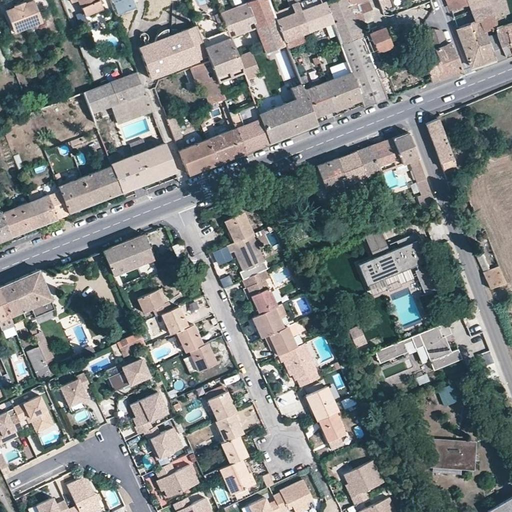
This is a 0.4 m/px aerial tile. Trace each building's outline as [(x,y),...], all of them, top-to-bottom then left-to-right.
[(6,11),(15,34),(44,23),(35,0),(27,4),(26,0),(15,5),(16,8),(6,11)] [(70,0),(72,4),(79,1),(85,17),(102,9),(98,0),(70,0)] [(133,0),(112,0),(116,15),(136,10),(133,0)] [(268,0),(251,0),(246,2),(257,27),(266,51),(286,44),(268,0)] [(308,31),(300,10),(299,8),(297,2),(296,0),(286,0),(289,5),(277,10),(274,2),(270,3),(286,44),(287,47),(304,40),(301,34),(308,31)] [(303,0),(300,1),(302,7),(299,8),(300,10),(321,2),(319,0),(303,0)] [(367,0),(326,0),(324,1),(332,22),(340,44),(362,36),(358,25),(362,23),(363,19),(361,13),(357,4),(367,0)] [(390,3),(388,0),(367,0),(357,4),(361,13),(390,3)] [(446,0),(450,10),(470,2),(469,0),(446,0)] [(469,0),(470,2),(473,9),(491,1),(490,0),(469,0)] [(496,15),(505,12),(509,11),(506,0),(490,0),(491,1),(496,15)] [(332,22),(324,1),(321,2),(300,10),(308,31),(332,22)] [(497,25),(496,15),(491,1),(473,9),(477,20),(456,28),(464,49),(474,45),(471,39),(476,37),(479,46),(490,41),(487,35),(486,30),(497,25)] [(246,2),(220,12),(226,30),(229,37),(229,38),(257,27),(246,2)] [(507,21),(505,12),(496,15),(497,25),(507,21)] [(511,19),(507,21),(497,25),(498,32),(507,55),(511,53),(511,19)] [(150,77),(189,63),(208,56),(204,46),(196,25),(192,27),(185,29),(172,34),(168,36),(167,29),(154,41),(138,47),(150,77)] [(376,52),(381,50),(392,45),(386,31),(384,27),(369,33),(376,52)] [(424,65),(431,82),(462,71),(451,42),(445,44),(441,30),(425,28),(420,28),(420,39),(424,39),(429,37),(438,60),(424,65)] [(209,44),(229,37),(226,30),(206,37),(209,44)] [(474,45),(464,49),(471,67),(486,62),(499,58),(507,55),(498,32),(487,35),(490,41),(479,46),(476,37),(471,39),(474,45)] [(369,33),(362,36),(374,68),(382,65),(380,59),(384,57),(381,50),(376,52),(369,33)] [(374,68),(362,36),(340,44),(350,72),(360,99),(362,106),(385,97),(378,79),(374,68)] [(204,46),(208,56),(210,61),(216,78),(218,81),(242,72),(234,51),(229,38),(229,37),(204,46)] [(242,72),(243,73),(256,68),(248,46),(234,51),(242,72)] [(191,67),(210,61),(208,56),(189,63),(191,67)] [(198,85),(202,84),(216,78),(210,61),(191,67),(198,85)] [(382,65),(374,68),(378,79),(386,76),(382,65)] [(117,103),(144,93),(136,71),(110,82),(117,103)] [(360,99),(350,72),(326,81),(322,82),(333,109),(360,99)] [(333,109),(322,82),(308,88),(307,83),(305,76),(299,78),(301,83),(314,116),(333,109)] [(216,78),(202,84),(209,104),(224,98),(222,94),(221,91),(218,81),(216,78)] [(84,92),(92,113),(111,105),(117,124),(151,110),(144,93),(117,103),(110,82),(95,87),(84,91),(84,92)] [(301,83),(291,87),(295,98),(295,99),(306,128),(317,124),(314,116),(301,83)] [(84,92),(84,91),(78,93),(55,102),(65,128),(93,118),(92,113),(84,92)] [(243,124),(238,111),(230,91),(222,94),(224,98),(235,127),(244,152),(268,142),(259,118),(243,124)] [(259,100),(255,91),(250,93),(254,102),(259,100)] [(297,131),(306,128),(295,99),(294,99),(286,102),(297,131)] [(65,128),(55,102),(30,111),(28,111),(39,138),(65,128)] [(259,118),(268,142),(297,131),(286,102),(258,114),(259,118)] [(255,105),(238,111),(243,124),(259,118),(258,114),(255,105)] [(182,137),(174,116),(166,119),(174,140),(182,137)] [(443,173),(456,169),(441,128),(438,122),(437,119),(425,124),(443,173)] [(244,152),(235,127),(207,139),(216,163),(235,156),(244,152)] [(378,167),(380,172),(408,161),(412,169),(409,171),(412,180),(415,180),(422,195),(430,192),(425,178),(407,131),(370,145),(378,167)] [(216,163),(207,139),(178,150),(187,174),(206,167),(216,163)] [(111,165),(120,191),(175,170),(164,143),(120,160),(117,153),(108,157),(110,163),(111,165)] [(378,167),(370,145),(316,166),(326,192),(367,177),(365,172),(378,167)] [(120,191),(111,165),(82,176),(92,203),(120,191)] [(458,172),(456,169),(443,173),(445,177),(458,172)] [(58,190),(67,212),(92,203),(82,176),(57,186),(58,190)] [(30,202),(38,225),(68,214),(67,212),(58,190),(47,194),(45,186),(26,193),(30,202)] [(426,208),(435,205),(430,192),(422,195),(417,197),(422,210),(426,208)] [(1,212),(10,236),(38,225),(30,202),(1,212)] [(0,240),(10,236),(1,212),(0,210),(0,240)] [(234,242),(252,234),(253,234),(244,212),(224,220),(234,242)] [(366,235),(375,257),(378,256),(377,253),(387,249),(388,252),(391,251),(383,229),(366,235)] [(152,257),(143,233),(101,250),(112,274),(152,257)] [(267,268),(252,234),(234,242),(227,246),(230,253),(234,250),(243,271),(240,273),(243,280),(265,270),(267,268)] [(402,247),(391,251),(388,252),(387,249),(377,253),(378,256),(375,257),(359,263),(367,284),(417,266),(419,270),(416,271),(425,296),(438,291),(429,266),(420,269),(419,265),(424,263),(413,235),(399,240),(402,247)] [(473,239),(469,240),(473,249),(477,248),(473,239)] [(181,243),(173,247),(177,256),(185,253),(181,243)] [(232,258),(227,246),(213,252),(219,264),(232,258)] [(476,254),(484,272),(489,270),(481,252),(476,254)] [(231,266),(217,269),(221,285),(236,281),(231,266)] [(489,270),(484,272),(483,272),(489,288),(505,283),(498,267),(489,270)] [(10,282),(22,310),(25,317),(31,314),(33,318),(53,310),(48,299),(49,298),(37,270),(10,282)] [(249,303),(255,316),(259,314),(274,307),(277,306),(265,280),(269,278),(265,270),(243,280),(242,280),(246,288),(247,288),(253,302),(249,303)] [(304,286),(298,274),(293,276),(299,288),(304,286)] [(22,310),(10,282),(0,285),(0,295),(8,316),(22,310)] [(162,288),(157,290),(163,304),(168,301),(162,288)] [(163,304),(157,290),(137,299),(143,313),(152,309),(156,316),(161,314),(172,309),(168,301),(163,304)] [(8,316),(0,295),(0,330),(12,326),(8,316)] [(277,306),(274,307),(278,316),(284,314),(280,305),(277,306)] [(176,331),(188,326),(179,306),(172,309),(161,314),(170,334),(176,331)] [(259,314),(255,316),(252,317),(261,338),(264,337),(269,334),(284,328),(278,316),(274,307),(259,314)] [(163,331),(155,316),(142,324),(150,339),(163,331)] [(446,321),(373,351),(378,362),(406,351),(403,344),(413,340),(417,346),(423,344),(433,369),(463,357),(459,347),(450,351),(443,334),(450,331),(446,321)] [(269,334),(275,348),(278,354),(297,346),(292,337),(300,333),(295,322),(284,328),(269,334)] [(189,351),(203,344),(193,324),(188,326),(176,331),(185,352),(189,351)] [(145,344),(144,343),(138,330),(110,343),(115,355),(121,352),(123,355),(145,344)] [(349,348),(365,341),(361,330),(345,337),(349,348)] [(38,346),(45,361),(50,358),(53,357),(42,332),(37,334),(34,335),(38,346)] [(270,350),(275,348),(269,334),(264,337),(270,350)] [(344,349),(349,348),(345,337),(340,338),(344,349)] [(207,342),(203,344),(189,351),(198,371),(217,362),(207,342)] [(297,346),(278,354),(281,361),(286,359),(295,380),(297,379),(300,386),(320,377),(304,343),(297,346)] [(38,381),(51,374),(45,361),(38,346),(25,352),(38,381)] [(108,373),(114,386),(148,370),(140,353),(121,362),(123,366),(108,373)] [(487,353),(476,357),(480,367),(491,363),(487,353)] [(45,361),(51,374),(56,372),(50,358),(45,361)] [(346,362),(339,365),(340,368),(343,373),(350,370),(346,362)] [(82,387),(89,384),(83,370),(75,374),(76,376),(58,384),(67,403),(82,397),(84,391),(82,387)] [(425,370),(414,374),(417,382),(428,378),(425,370)] [(316,417),(334,409),(337,407),(325,381),(303,391),(315,417),(316,417)] [(452,383),(436,389),(441,403),(458,397),(452,383)] [(10,385),(1,389),(5,397),(13,393),(10,385)] [(205,393),(207,400),(226,391),(223,385),(205,393)] [(226,391),(207,400),(217,421),(234,413),(236,412),(226,391)] [(143,432),(152,428),(148,420),(166,412),(157,392),(130,405),(135,417),(139,424),(134,426),(138,434),(143,432)] [(343,408),(355,403),(351,394),(340,399),(343,408)] [(13,407),(19,421),(28,417),(30,422),(34,428),(51,420),(39,395),(13,407)] [(343,429),(334,409),(316,417),(330,446),(342,440),(338,432),(343,429)] [(0,440),(8,437),(9,439),(17,435),(15,431),(22,428),(19,421),(16,414),(8,417),(5,411),(0,413),(0,440)] [(224,441),(238,435),(243,433),(234,413),(217,421),(215,421),(224,441)] [(53,425),(51,420),(34,428),(36,432),(53,425)] [(152,428),(143,432),(156,459),(182,447),(173,427),(159,433),(156,426),(152,428)] [(229,463),(240,458),(247,455),(238,435),(224,441),(221,443),(229,463)] [(472,465),(473,442),(454,441),(455,437),(433,436),(432,457),(441,457),(440,463),(472,465)] [(240,458),(229,463),(219,468),(231,494),(252,484),(240,458)] [(354,504),(369,497),(365,490),(383,482),(372,460),(343,474),(347,483),(353,495),(351,496),(354,504)] [(170,462),(154,470),(158,479),(163,489),(167,497),(198,482),(189,464),(174,471),(170,462)] [(273,484),(268,472),(261,475),(267,487),(273,484)] [(75,503),(67,507),(69,511),(85,511),(99,505),(96,498),(93,493),(88,480),(81,476),(65,483),(75,503)] [(490,478),(483,481),(486,488),(493,485),(490,478)] [(280,491),(272,495),(274,499),(280,511),(288,508),(287,506),(291,504),(292,506),(294,511),(297,511),(308,507),(305,502),(312,498),(302,479),(279,490),(280,491)] [(345,484),(351,496),(353,495),(347,483),(345,484)] [(473,483),(466,486),(469,493),(476,490),(473,483)] [(511,511),(511,491),(485,507),(488,511),(511,511)] [(69,511),(67,507),(63,498),(55,502),(51,495),(34,503),(38,511),(69,511)] [(280,511),(274,499),(267,503),(264,496),(247,504),(251,511),(280,511)] [(190,504),(186,497),(173,504),(176,511),(178,510),(179,511),(207,511),(201,499),(190,504)] [(395,511),(388,497),(358,511),(395,511)] [(38,511),(34,503),(26,507),(28,511),(38,511)]
